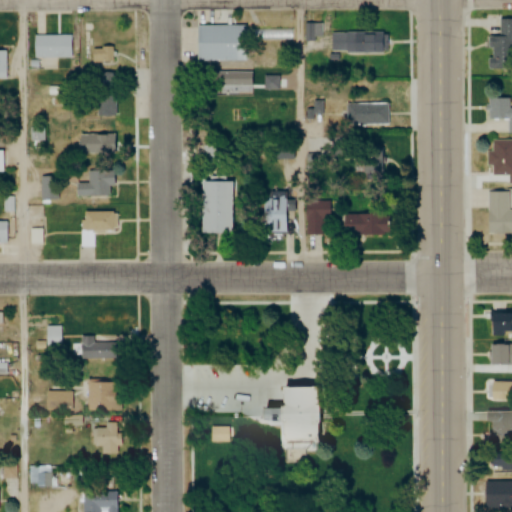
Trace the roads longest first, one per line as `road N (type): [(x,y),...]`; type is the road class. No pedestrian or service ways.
road 1 (residential): [(166,0),(167,511)]
road 2 (primary): [(443,0),(443,511)]
road 3 (residential): [(444,273),(0,274)]
